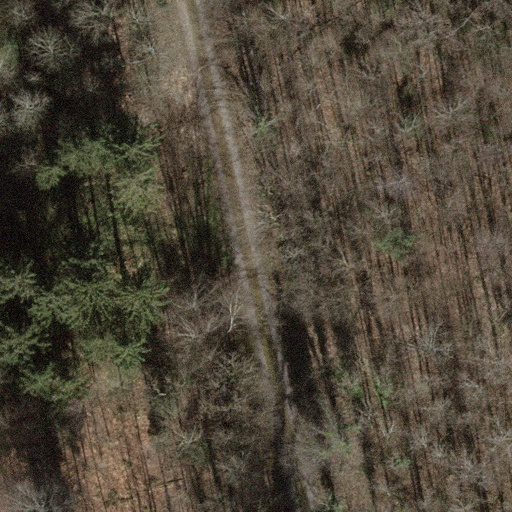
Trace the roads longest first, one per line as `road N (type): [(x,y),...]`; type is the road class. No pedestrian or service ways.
road 1 (track): [(180,0),(309,511)]
road 2 (track): [(273,352),(511,296)]
